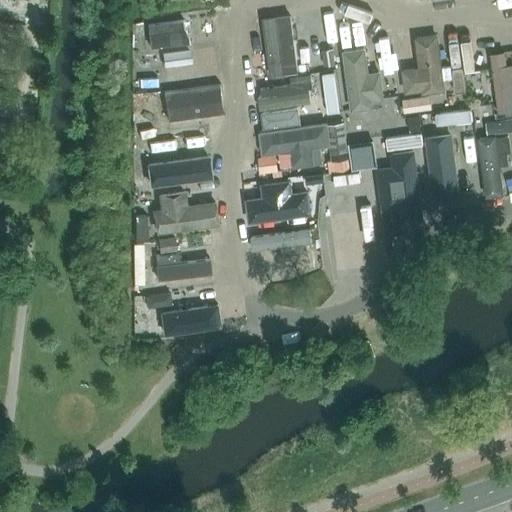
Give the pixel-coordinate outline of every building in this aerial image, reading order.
[(154,46),(192,40),(188,14),(150,20),(154,46)] [(307,73),(298,14),(267,18),(275,78),(307,73)] [(402,76),(405,98),(440,93),(434,41),(415,43),(419,74),(402,76)] [(390,103),(381,43),(350,48),(358,107),(390,103)] [(333,48),(322,49),(325,66),(334,64),(333,48)] [(190,49),(163,53),(165,66),(192,62),(190,49)] [(511,117),(511,69),(505,70),(503,58),(489,60),(497,119),(505,118),(511,117)] [(334,71),(322,73),(328,112),(339,111),(334,71)] [(463,71),(453,72),(454,86),(454,93),(464,92),(464,84),(463,71)] [(219,76),(160,84),(164,116),(223,108),(219,76)] [(317,77),(257,86),(262,117),(321,109),(317,77)] [(430,96),(402,100),(403,112),(432,108),(430,96)] [(471,109),(435,113),(436,125),(472,121),(471,109)] [(423,131),(421,114),(411,116),(414,132),(423,131)] [(511,119),(485,123),(487,135),(509,132),(511,131),(511,119)] [(343,123),(326,125),(329,144),(331,160),(348,158),(343,123)] [(209,125),(150,133),(154,165),(213,157),(209,125)] [(325,129),(262,138),(265,154),(276,153),(277,157),(293,155),(295,169),(314,166),(312,153),(328,150),(325,129)] [(386,137),(388,149),(397,148),(423,144),(422,132),(386,137)] [(468,193),(460,133),(429,137),(437,197),(468,193)] [(349,143),(352,169),(377,166),(373,140),(349,143)] [(480,143),(486,200),(500,199),(497,171),(504,170),(503,158),(509,158),(507,140),(480,143)] [(275,154),(259,156),(261,171),(277,169),(275,154)] [(420,224),(412,165),(381,169),(388,228),(420,224)] [(274,178),(282,177),(281,169),(273,170),(274,178)] [(321,174),(305,176),(306,184),(322,182),(321,174)] [(214,189),(154,197),(158,229),(218,221),(214,189)] [(248,198),(250,214),(308,206),(306,190),(248,198)] [(147,216),(135,216),(136,240),(147,240),(147,216)] [(175,237),(159,239),(160,251),(176,249),(175,237)] [(303,243),(281,246),(282,254),(304,251),(303,243)] [(156,267),(158,281),(210,275),(209,261),(156,267)] [(153,293),(147,294),(148,307),(155,306),(153,293)] [(217,296),(158,303),(161,335),(221,328),(217,296)]
